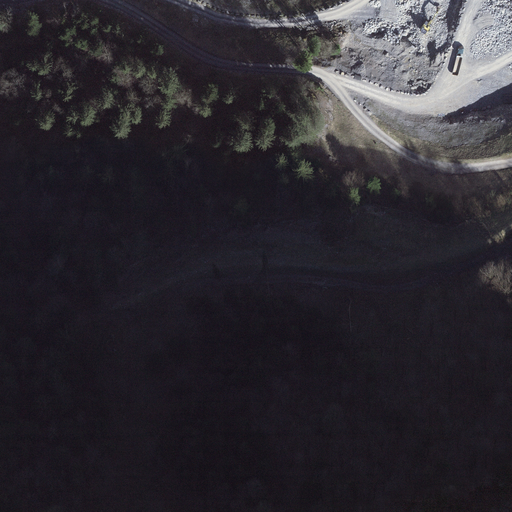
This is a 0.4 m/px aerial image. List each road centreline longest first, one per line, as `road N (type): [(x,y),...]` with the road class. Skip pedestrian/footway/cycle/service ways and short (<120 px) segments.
road 1 (track): [(96,0),(202,57),(324,72),(347,86),(400,149),(446,167),(511,159)]
road 2 (track): [(511,237),(402,288)]
